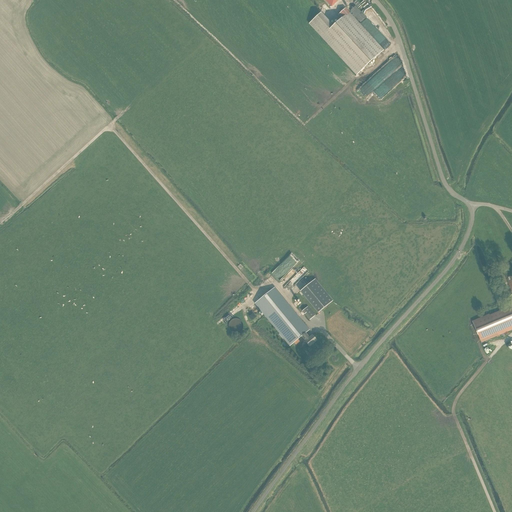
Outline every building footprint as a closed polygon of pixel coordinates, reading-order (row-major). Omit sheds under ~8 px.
[(355,0),(354,3),(361,8),(366,2),(363,0),(355,0)] [(349,13),(348,12),(333,26),(321,13),(309,24),(356,75),(383,50),(351,15),(353,14),(360,22),(365,17),(355,6),(350,11),(351,12),(349,13)] [(367,83),(373,89),(381,81),(375,75),(367,83)] [(386,96),(391,100),(400,91),(396,87),(386,96)] [(271,276),(279,283),(292,269),(285,262),(271,276)] [(511,305),(489,315),(489,314),(472,321),(481,343),(498,336),(497,335),(511,328),(511,274),(506,277),(511,291),(511,305)] [(314,280),(300,292),(318,313),(332,302),(314,280)] [(309,347),(316,341),(312,335),(309,338),(305,333),(309,330),(274,288),(255,303),(290,346),(301,336),(305,341),(309,347)] [(309,320),(315,315),(310,309),(309,310),(307,307),(302,311),(309,320)]
